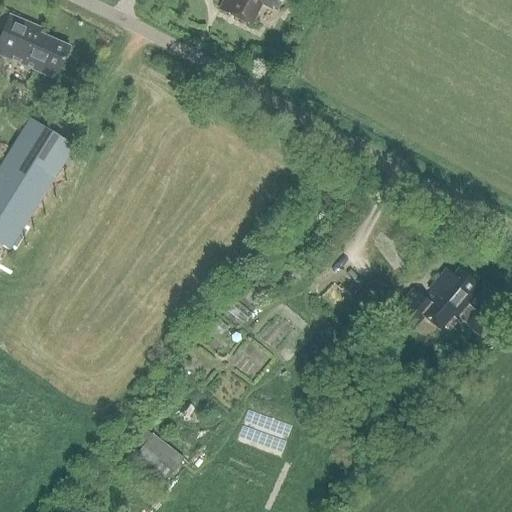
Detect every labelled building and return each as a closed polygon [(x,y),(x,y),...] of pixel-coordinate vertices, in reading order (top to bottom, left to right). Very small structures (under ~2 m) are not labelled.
[(276,11),(281,0),(223,0),(219,9),(250,25),(261,4),(276,11)] [(20,61),(18,64),(55,80),(69,48),(39,35),(41,30),(9,16),(0,37),(0,55),(12,61),(14,59),(20,61)] [(0,243),(10,250),(75,147),(30,120),(0,167),(0,243)] [(491,326),(467,304),(481,289),(458,270),(450,279),(443,273),(429,290),(431,292),(424,299),(415,291),(393,314),(412,331),(424,318),(445,338),(460,321),(479,339),(491,326)] [(394,293),(373,277),(353,302),(374,318),(394,293)] [(157,431),(141,451),(156,462),(160,456),(179,470),(189,457),(157,431)]
